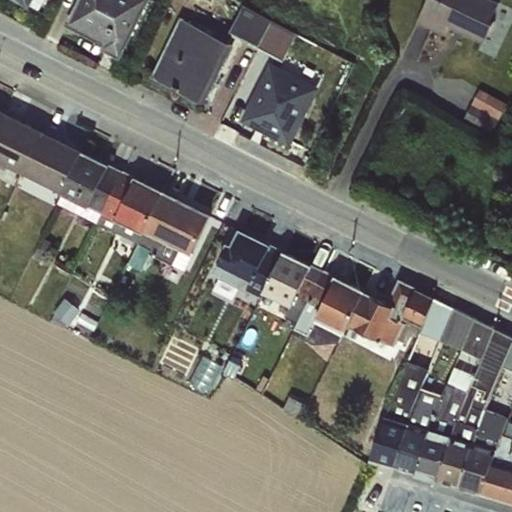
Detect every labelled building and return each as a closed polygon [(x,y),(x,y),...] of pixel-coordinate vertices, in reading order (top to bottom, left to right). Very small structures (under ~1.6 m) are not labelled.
[(127,52),(152,0),(80,0),(68,24),(127,52)] [(426,0),(418,20),(450,32),(453,25),(489,39),(505,0),(426,0)] [(234,30),(290,56),(302,30),(247,3),(234,30)] [(209,99),(237,39),(184,14),(156,74),(209,99)] [(245,119),(295,143),(324,83),(273,59),(245,119)] [(496,129),(511,100),(485,86),(469,114),(496,129)] [(0,105),(0,161),(112,211),(120,192),(117,191),(130,163),(0,105)] [(192,264),(215,209),(176,193),(179,187),(136,170),(118,215),(149,228),(143,244),(192,264)] [(234,225),(215,270),(298,305),(306,286),(327,294),(338,268),(234,225)] [(410,353),(378,459),(511,498),(511,324),(402,292),(401,295),(335,276),(323,316),(352,325),(402,339),(409,315),(429,321),(426,334),(441,338),(435,360),(410,353)]
